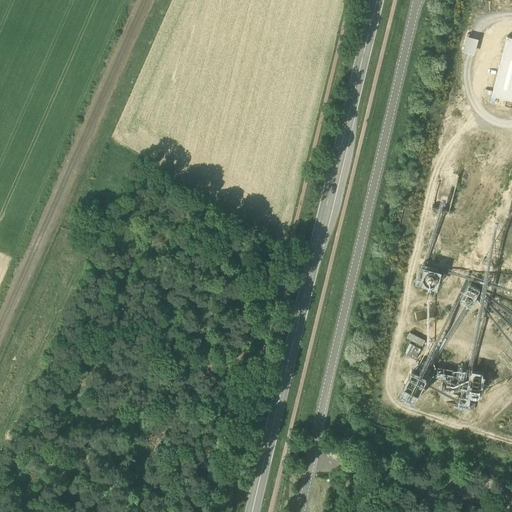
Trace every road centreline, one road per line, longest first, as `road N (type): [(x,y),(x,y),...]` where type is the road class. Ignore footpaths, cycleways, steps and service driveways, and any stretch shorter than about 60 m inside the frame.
road 1 (secondary): [(252,511),(376,0)]
road 2 (unclassified): [(300,511),(418,0)]
road 3 (track): [(0,438),(73,272)]
